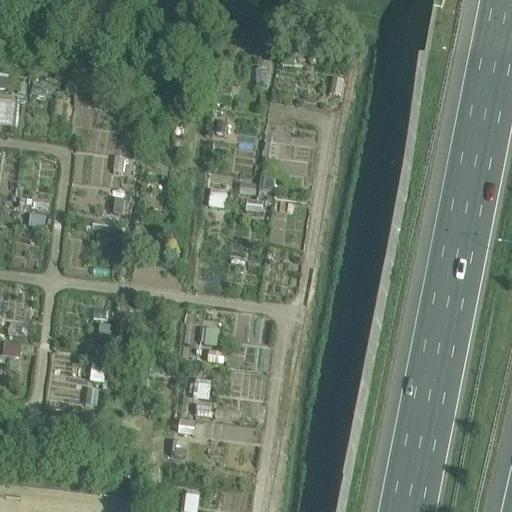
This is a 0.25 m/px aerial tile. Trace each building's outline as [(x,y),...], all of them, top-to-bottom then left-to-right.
[(217,123),(216,136),(225,136),(226,124),(217,123)] [(210,194),(209,211),(227,212),(228,195),(210,194)] [(265,201),(248,199),(247,213),(264,215),(265,201)] [(233,248),(229,269),(263,274),(267,251),(250,248),(250,250),(233,248)] [(100,328),(99,340),(109,341),(110,328),(100,328)] [(211,402),(214,380),(199,378),(197,400),(211,402)] [(199,511),(201,497),(188,496),(186,511),(199,511)]
